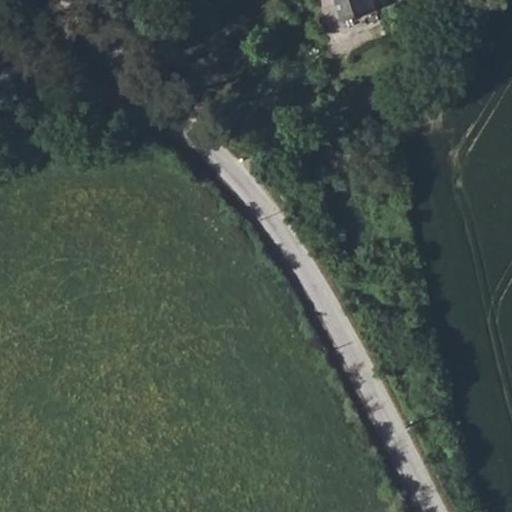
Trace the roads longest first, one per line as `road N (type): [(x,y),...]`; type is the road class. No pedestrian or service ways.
road 1 (tertiary): [(434,511),(346,332),(269,210),(221,160),(164,120),(116,68),(71,0)]
road 2 (track): [(164,120),(0,148)]
